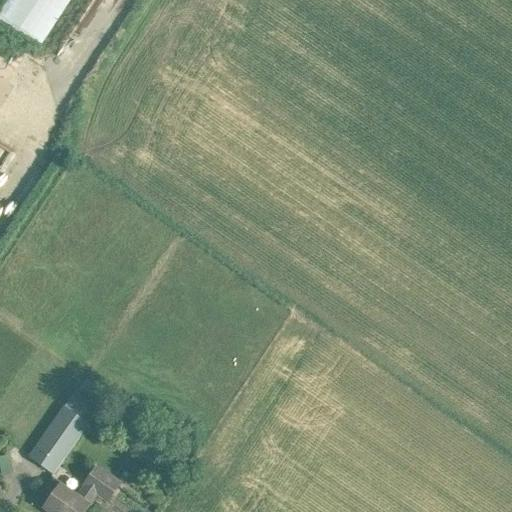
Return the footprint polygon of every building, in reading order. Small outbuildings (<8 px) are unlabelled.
[(0,18),(45,45),(70,0),(9,0),(0,16),(0,18)] [(0,109),(17,80),(0,69),(0,109)] [(121,414),(130,421),(118,435),(137,448),(160,413),(143,400),(142,403),(133,397),(121,414)] [(64,408),(41,440),(29,457),(53,474),(88,425),(64,408)] [(143,459),(161,471),(167,462),(149,450),(143,459)] [(95,472),(87,485),(77,498),(52,480),(43,493),(52,499),(45,508),(50,511),(84,511),(89,506),(88,505),(96,494),(107,502),(117,487),(95,472)]
